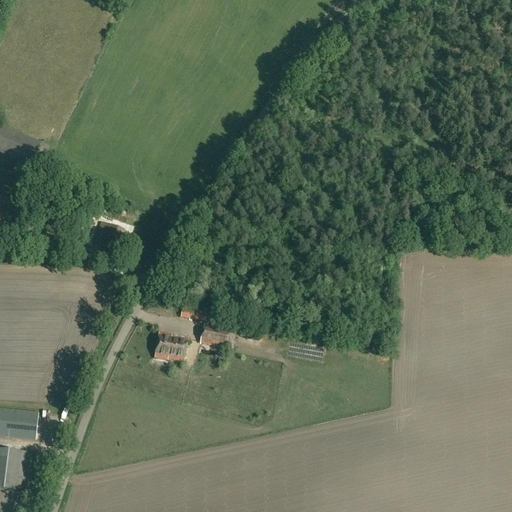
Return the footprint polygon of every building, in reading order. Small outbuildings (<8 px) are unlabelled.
[(0,153),(31,166),(41,143),(0,125),(0,153)] [(227,350),(232,331),(204,325),(200,344),(227,350)] [(172,336),(159,333),(155,358),(168,360),(168,359),(184,362),(188,340),(172,337),(172,336)] [(0,437),(36,441),(39,414),(0,409),(0,437)] [(0,489),(26,493),(30,454),(0,450),(0,489)]
